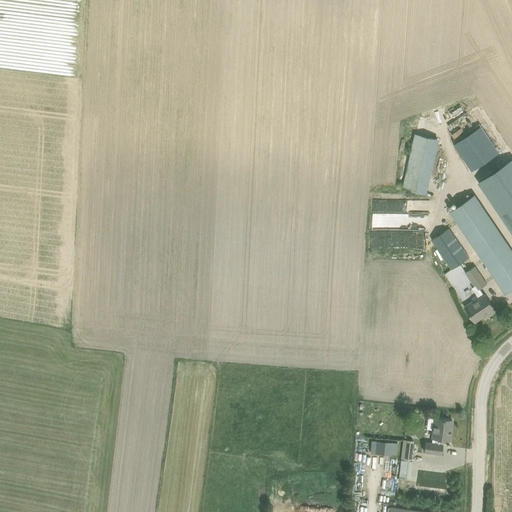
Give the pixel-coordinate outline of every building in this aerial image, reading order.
[(468,112),(450,123),(458,137),(476,126),(468,112)] [(402,188),(426,193),(438,138),(415,133),(402,188)] [(511,159),(480,181),(511,228),(511,159)] [(511,249),(474,194),(451,211),(507,293),(511,289),(511,249)] [(424,217),(424,199),(375,199),(374,210),(400,210),(400,211),(415,211),(415,217),(424,217)] [(469,257),(449,227),(432,239),(451,267),(452,269),(469,257)] [(487,283),(475,265),(466,272),(475,285),(472,288),(480,299),(466,308),(475,321),(483,316),(487,313),(489,315),(496,310),(485,295),(480,288),(487,283)] [(424,451),(431,452),(441,454),(442,445),(442,444),(442,439),(449,440),(452,420),(433,417),(430,437),(432,438),(431,442),(425,441),(424,451)] [(403,439),(399,476),(410,477),(412,461),(411,460),(413,440),(403,439)] [(371,452),(398,453),(398,440),(372,440),(371,452)]
